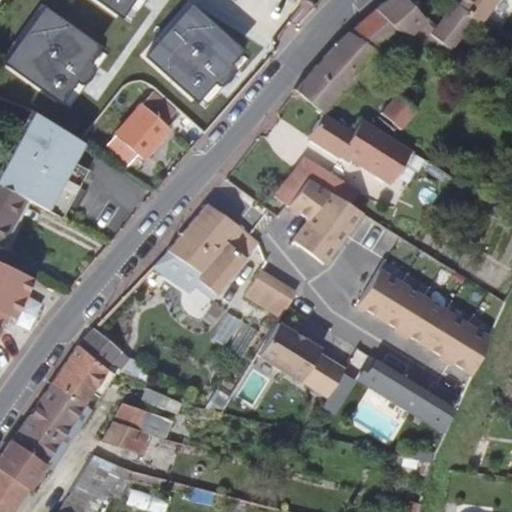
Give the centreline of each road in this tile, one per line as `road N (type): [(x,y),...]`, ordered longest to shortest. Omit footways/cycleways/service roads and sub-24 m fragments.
road 1 (residential): [(0,404),(41,344),(344,0)]
road 2 (residential): [(30,511),(110,402)]
